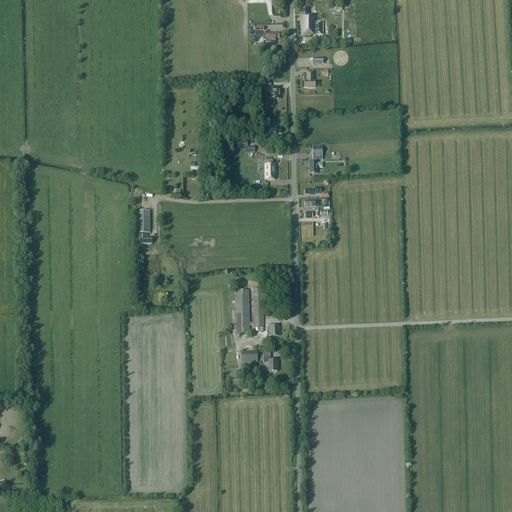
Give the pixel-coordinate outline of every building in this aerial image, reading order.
[(308,14),(308,9),(302,9),(302,16),(301,16),(301,36),(323,35),(322,23),(315,23),(315,14),(308,14)] [(263,37),(263,41),(271,41),(271,42),(272,43),(274,43),(275,42),(275,38),(279,38),(279,34),(275,34),(275,33),(268,33),(268,32),(263,32),(263,27),(255,27),(255,32),(261,32),(261,37),(263,37)] [(314,83),(313,72),(307,72),(307,82),(304,82),(304,87),(308,87),(308,88),(315,88),(315,83),(314,83)] [(274,96),(275,100),(278,100),(278,96),(280,96),(280,88),(267,88),(268,92),(271,92),(271,96),(274,96)] [(273,135),(277,135),(277,134),(281,134),(281,129),(276,129),(276,127),(267,127),(268,136),(265,136),(265,141),(273,141),(273,135)] [(238,148),(244,147),(245,154),(255,153),(254,146),(248,147),(247,141),(237,141),(238,148)] [(323,163),(317,163),(317,162),(316,162),(316,159),(322,159),(322,145),(312,146),(312,159),(313,159),(313,163),(309,163),(309,174),(318,173),(318,168),(323,168),(323,163)] [(265,172),(276,172),(276,164),(273,164),(272,161),(265,161),(265,164),(264,164),(265,172)] [(265,172),(265,181),(275,181),(275,174),(276,174),(276,172),(265,172)] [(143,239),(143,246),(152,246),(152,239),(148,239),(147,239),(147,235),(150,235),(150,213),(140,213),(140,235),(143,235),(143,239)] [(253,288),(254,323),(249,323),(248,291),(236,291),(237,333),(249,333),(249,326),(254,326),(254,332),(263,332),(262,288),(253,288)] [(278,329),(278,325),(269,326),(269,333),(270,333),(270,337),(280,337),(279,329),(278,329)] [(242,361),(258,360),(257,352),(242,353),(242,361)] [(278,360),(270,361),(270,357),(263,358),(263,357),(262,357),(262,363),(264,363),(268,363),(268,372),(278,372),(278,368),(279,368),(278,360)]
